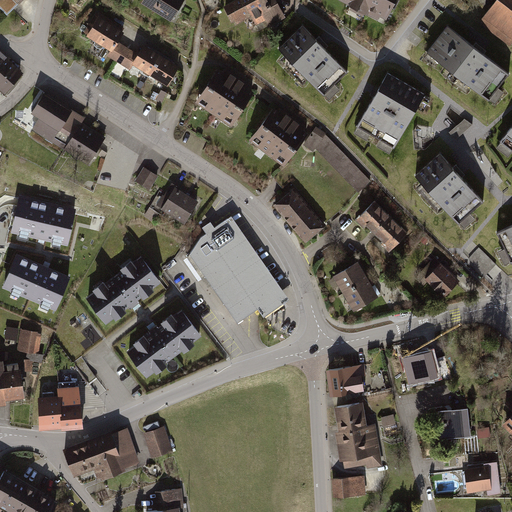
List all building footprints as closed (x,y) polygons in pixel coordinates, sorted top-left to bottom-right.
[(143,0),(141,3),(171,22),(184,0),(143,0)] [(271,0),(227,0),(238,24),(275,8),(271,0)] [(343,0),(387,21),(397,0),(343,0)] [(511,0),(499,0),(485,18),(511,38),(511,0)] [(99,16),(87,36),(110,50),(107,55),(130,70),(133,65),(168,86),(180,65),(143,43),(140,48),(121,36),(125,31),(99,16)] [(343,74),(299,28),(276,50),(320,96),(343,74)] [(507,75),(445,28),(425,54),(487,101),(507,75)] [(0,86),(5,91),(22,71),(0,51),(0,86)] [(218,68),(195,99),(228,123),(250,92),(218,68)] [(419,96),(386,77),(354,133),(387,152),(419,96)] [(43,88),(31,106),(44,115),(35,128),(85,162),(106,130),(43,88)] [(275,107),(249,138),(281,164),(307,133),(275,107)] [(457,137),(473,122),(466,114),(450,129),(457,137)] [(511,125),(498,143),(511,153),(511,125)] [(323,130),(312,141),(360,192),(371,181),(323,130)] [(479,203),(437,156),(415,176),(457,223),(479,203)] [(152,186),(161,173),(147,164),(138,178),(152,186)] [(297,187),(277,204),(306,240),(327,223),(297,187)] [(176,189),(164,208),(184,221),(196,201),(176,189)] [(76,210),(19,197),(11,233),(68,246),(76,210)] [(374,198),(355,216),(386,250),(405,233),(374,198)] [(201,237),(191,254),(238,322),(258,308),(264,316),(289,299),(232,216),(201,237)] [(511,260),(511,226),(493,235),(507,263),(511,260)] [(470,256),(486,273),(497,263),(481,246),(470,256)] [(72,275),(17,252),(3,287),(58,309),(72,275)] [(440,253),(420,271),(444,298),(464,280),(440,253)] [(159,284),(139,257),(83,298),(103,325),(159,284)] [(358,261),(332,277),(353,312),(379,297),(358,261)] [(201,336),(181,310),(125,351),(145,378),(201,336)] [(35,350),(36,338),(21,336),(20,348),(35,350)] [(441,341),(411,348),(418,376),(447,369),(441,341)] [(44,354),(29,351),(27,359),(42,362),(44,354)] [(369,357),(339,359),(341,386),(371,384),(369,357)] [(1,361),(0,360),(0,397),(22,394),(18,363),(4,365),(5,374),(2,374),(1,361)] [(44,399),(39,400),(41,426),(64,424),(64,426),(83,424),(79,386),(77,386),(77,381),(59,382),(61,398),(55,398),(55,392),(43,393),(44,399)] [(343,401),(349,462),(393,458),(389,418),(375,419),(373,398),(343,401)] [(476,399),(449,405),(455,433),(482,428),(476,399)] [(162,427),(146,433),(154,456),(170,450),(162,427)] [(126,428),(65,450),(74,473),(100,464),(104,474),(137,462),(126,428)] [(497,459),(474,461),(477,486),(499,484),(497,459)] [(49,511),(57,500),(4,471),(0,478),(0,501),(18,511),(49,511)] [(364,477),(334,480),(335,496),(365,494),(364,477)] [(181,488),(162,491),(163,498),(158,499),(160,510),(147,511),(178,511),(177,500),(182,500),(181,488)]
